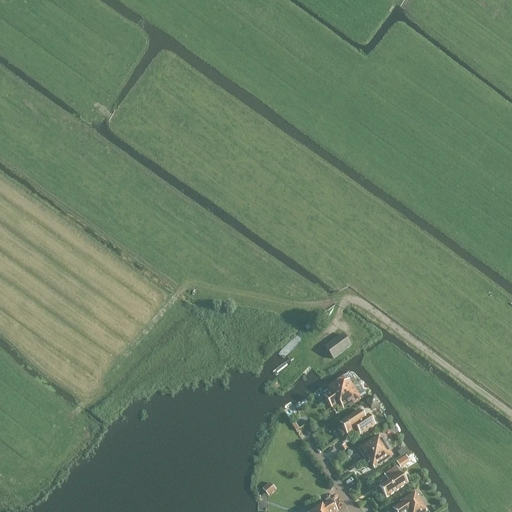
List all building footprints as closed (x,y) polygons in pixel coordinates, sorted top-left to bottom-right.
[(333,361),(351,348),(343,336),(325,349),(333,361)] [(336,391),(325,398),(333,410),(340,405),(344,411),(367,397),(359,384),(357,385),(351,375),(350,374),(332,385),(333,386),(336,391)] [(379,406),(374,398),(366,403),(371,411),(379,406)] [(364,420),(360,413),(339,427),(346,438),(356,431),(360,437),(375,427),(368,417),(364,420)] [(392,458),(378,437),(357,451),(367,466),(368,465),(372,471),(392,458)] [(397,463),(401,470),(410,463),(406,457),(397,463)] [(388,483),(378,490),(386,501),(407,487),(395,470),(384,477),(388,483)] [(270,485),(263,491),(269,498),(276,492),(270,485)] [(425,511),(414,495),(400,505),(401,507),(393,511),(425,511)] [(336,511),(330,503),(316,511),(336,511)]
